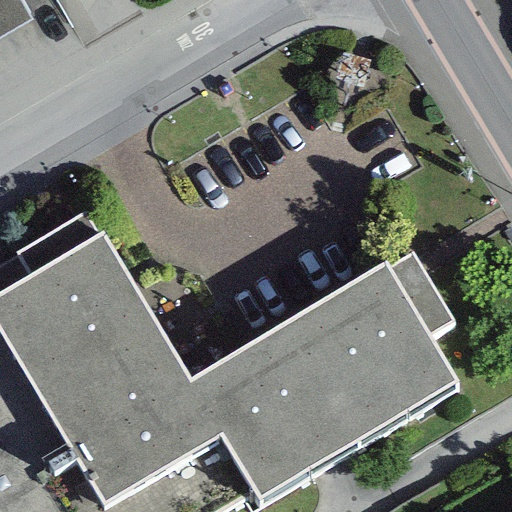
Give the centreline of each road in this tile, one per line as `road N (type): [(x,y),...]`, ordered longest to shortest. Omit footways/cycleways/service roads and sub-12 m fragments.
road 1 (residential): [(0,165),(280,0)]
road 2 (residential): [(511,129),(432,0)]
